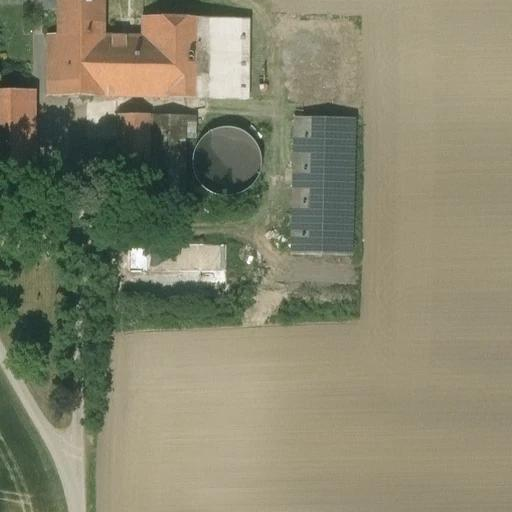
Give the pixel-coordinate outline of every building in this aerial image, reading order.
[(57,0),(57,37),(102,38),(102,0),(57,0)] [(57,37),(47,37),(47,97),(221,99),(222,20),(142,20),(142,38),(102,38),(57,37)] [(248,21),(222,20),(221,99),(221,100),(247,101),(248,21)] [(43,80),(0,78),(0,169),(40,171),(43,80)] [(114,113),(114,182),(146,182),(146,113),(114,113)] [(354,123),(289,121),(285,253),(349,255),(354,123)] [(258,171),(238,141),(226,149),(234,160),(231,162),(236,169),(225,177),(232,188),(258,171)]
